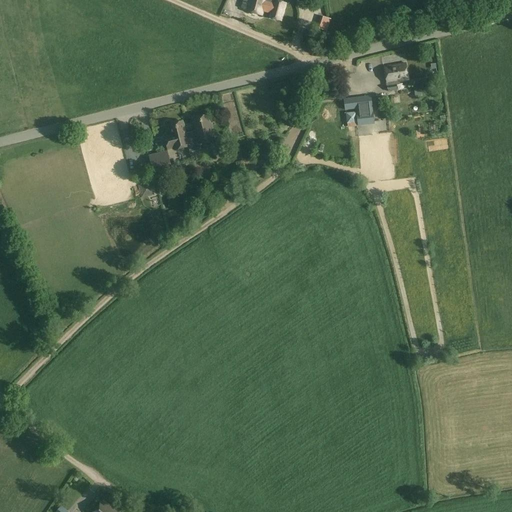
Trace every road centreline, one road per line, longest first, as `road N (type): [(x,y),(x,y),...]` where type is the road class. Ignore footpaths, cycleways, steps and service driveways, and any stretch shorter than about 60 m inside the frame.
road 1 (unclassified): [(0,143),(511,14)]
road 2 (track): [(327,61),(315,104),(279,169),(147,265),(3,400)]
road 3 (track): [(174,511),(93,476),(3,400)]
road 4 (track): [(312,65),(170,0)]
